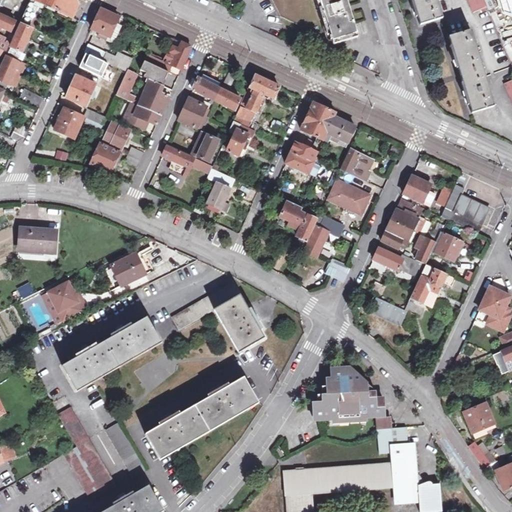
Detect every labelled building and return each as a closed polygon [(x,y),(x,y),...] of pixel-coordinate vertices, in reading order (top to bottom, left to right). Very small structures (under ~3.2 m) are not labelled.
[(0,0),(0,8),(4,0),(29,0),(31,1),(21,24),(36,31),(40,23),(34,19),(41,5),(71,18),(76,6),(73,0),(0,0)] [(347,0),(314,0),(326,35),(333,39),(337,37),(358,32),(355,24),(347,0)] [(413,0),(421,24),(442,17),(437,0),(413,0)] [(486,6),(483,0),(468,0),(474,13),(486,6)] [(511,0),(500,0),(504,14),(511,16),(511,0)] [(110,38),(117,24),(120,18),(100,9),(88,34),(93,36),(95,31),(100,33),(110,38)] [(0,15),(0,27),(16,35),(20,25),(0,15)] [(121,26),(117,24),(110,38),(108,42),(112,44),(121,26)] [(18,61),(29,37),(32,31),(22,26),(8,56),(18,61)] [(450,36),(473,112),(495,106),(486,76),(473,29),(450,36)] [(110,38),(100,33),(98,37),(108,42),(110,38)] [(34,39),(29,37),(18,61),(22,62),(34,39)] [(0,55),(5,58),(12,44),(0,38),(0,55)] [(190,47),(182,43),(178,51),(172,48),(170,53),(167,51),(162,62),(149,55),(145,62),(167,72),(170,66),(181,72),(191,50),(190,47)] [(144,120),(149,122),(156,126),(166,105),(169,98),(160,93),(163,87),(150,81),(137,106),(136,105),(138,100),(128,95),(137,75),(128,71),(132,61),(117,54),(115,58),(106,55),(107,54),(88,45),(84,53),(127,73),(116,97),(131,103),(123,121),(140,128),(144,120)] [(25,65),(8,58),(0,74),(0,89),(5,92),(14,72),(17,74),(18,72),(21,74),(25,65)] [(17,74),(14,72),(5,92),(12,95),(25,65),(21,74),(18,72),(17,74)] [(228,72),(220,90),(228,94),(236,76),(228,72)] [(227,152),(239,157),(248,136),(253,138),(256,132),(248,129),(251,122),(264,95),(273,100),(279,88),(254,76),(229,133),(235,136),(227,152)] [(75,77),(66,98),(86,107),(96,87),(75,77)] [(228,94),(220,90),(217,89),(219,85),(202,77),(200,80),(197,79),(192,91),(235,111),(240,100),(228,94)] [(43,99),(24,89),(19,99),(39,108),(43,99)] [(206,108),(188,99),(187,101),(178,121),(197,129),(206,108)] [(308,174),(313,163),(316,158),(327,134),(348,143),(355,127),(343,121),(344,118),(333,112),(324,108),(314,103),(301,130),(317,138),(314,143),(311,149),(298,143),(295,142),(292,150),(285,164),(308,174)] [(54,130),(74,139),(84,117),(103,125),(106,118),(87,110),(85,114),(65,106),(54,130)] [(144,120),(140,128),(144,131),(149,122),(144,120)] [(87,121),(85,126),(99,133),(102,128),(87,121)] [(274,121),(270,129),(285,136),(289,128),(274,121)] [(103,144),(121,152),(131,130),(113,122),(103,144)] [(262,127),(251,122),(248,129),(256,132),(259,133),(262,127)] [(29,130),(17,125),(11,139),(18,142),(19,141),(26,137),(29,130)] [(202,134),(191,154),(208,162),(219,142),(202,134)] [(248,136),(239,157),(244,159),(253,138),(248,136)] [(311,149),(314,143),(301,137),(298,143),(311,149)] [(120,154),(100,144),(90,165),(110,174),(120,154)] [(172,160),(190,168),(194,159),(167,146),(162,156),(172,160)] [(132,148),(124,163),(137,168),(144,154),(132,148)] [(351,150),(341,172),(365,183),(369,174),(366,173),(372,160),(351,150)] [(56,151),(54,159),(66,162),(68,153),(56,151)] [(185,177),(190,168),(172,160),(167,169),(185,177)] [(319,166),(313,163),(308,174),(314,177),(319,166)] [(340,170),(337,168),(330,182),(334,183),(335,181),(340,170)] [(212,170),(208,179),(216,183),(207,204),(227,214),(231,205),(225,202),(235,180),(212,170)] [(427,191),(430,185),(412,176),(403,194),(429,207),(435,195),(427,191)] [(334,183),(326,200),(361,216),(370,196),(335,181),(334,183)] [(456,185),(445,209),(454,213),(450,222),(479,235),(490,212),(462,198),(465,191),(456,185)] [(435,203),(444,207),(451,189),(442,186),(435,203)] [(412,231),(418,218),(422,208),(401,199),(399,204),(382,241),(399,248),(402,240),(407,243),(412,231)] [(287,201),(280,217),(289,222),(288,224),(298,229),(295,236),(297,237),(307,242),(314,226),(317,220),(300,213),(302,208),(287,201)] [(317,257),(328,233),(338,238),(343,227),(319,216),(317,220),(314,226),(315,227),(304,251),(317,257)] [(426,221),(418,218),(412,231),(419,235),(426,221)] [(436,243),(441,233),(444,226),(438,224),(431,240),(436,243)] [(54,252),(56,232),(23,229),(21,249),(54,252)] [(462,243),(441,233),(436,243),(431,240),(421,236),(416,247),(420,249),(415,260),(404,255),(401,260),(388,253),(390,248),(380,244),(373,260),(397,270),(398,267),(420,277),(410,297),(416,300),(431,307),(443,282),(452,286),(456,278),(426,265),(432,252),(453,262),(462,243)] [(307,242),(297,237),(293,246),(303,251),(307,242)] [(145,275),(134,254),(109,267),(120,287),(145,275)] [(344,283),(350,268),(330,261),(325,274),(344,283)] [(66,280),(46,290),(60,319),(80,309),(66,280)] [(240,296),(232,282),(171,317),(179,331),(217,309),(240,296)] [(21,299),(34,293),(29,283),(16,289),(21,299)] [(490,288),(480,310),(491,315),(488,322),(497,326),(500,319),(505,322),(511,309),(506,307),(511,297),(490,288)] [(240,296),(217,309),(242,351),(264,338),(260,331),(263,329),(251,308),(248,310),(246,306),(240,296)] [(399,326),(406,312),(404,311),(375,297),(368,312),(399,326)] [(410,313),(416,300),(410,297),(404,311),(406,312),(410,313)] [(148,318),(133,326),(131,324),(122,329),(111,335),(112,338),(98,346),(96,343),(87,348),(76,355),(78,357),(62,366),(76,389),(93,379),(161,342),(148,318)] [(511,348),(493,357),(497,366),(504,362),(508,372),(511,370),(511,348)] [(504,362),(497,366),(501,375),(508,372),(504,362)] [(383,417),(383,400),(374,400),(374,392),(366,392),(365,384),(358,384),(358,377),(350,369),(334,370),(335,378),(330,377),(330,386),(326,386),(326,391),(326,395),(322,395),(322,399),(322,403),(317,403),(317,419),(375,417),(383,417)] [(145,434),(159,458),(168,452),(257,401),(243,377),(230,385),(228,382),(208,394),(210,396),(179,414),(178,412),(158,424),(159,426),(145,434)] [(486,404),(464,413),(473,437),(496,428),(486,404)] [(57,415),(58,417),(75,447),(64,454),(91,502),(117,488),(71,407),(57,415)] [(376,429),(390,429),(389,416),(383,417),(375,417),(376,429)] [(118,422),(104,430),(133,478),(146,470),(123,430),(118,422)] [(406,428),(390,429),(376,429),(377,435),(378,454),(391,453),(392,463),(306,469),(299,470),(283,471),(284,495),(313,493),(393,487),(395,504),(419,502),(419,511),(439,511),(442,511),(440,484),(433,485),(429,482),(418,485),(417,477),(414,444),(407,445),(406,428)] [(10,442),(0,445),(0,455),(2,461),(16,456),(10,442)] [(469,452),(482,469),(486,467),(488,473),(500,468),(498,462),(490,465),(476,447),(469,452)] [(278,448),(276,453),(280,458),(285,455),(278,448)] [(511,464),(496,472),(504,491),(511,487),(511,464)] [(158,511),(162,510),(148,486),(134,494),(133,492),(113,503),(114,506),(103,511),(158,511)] [(314,511),(313,493),(284,495),(285,511),(314,511)]
